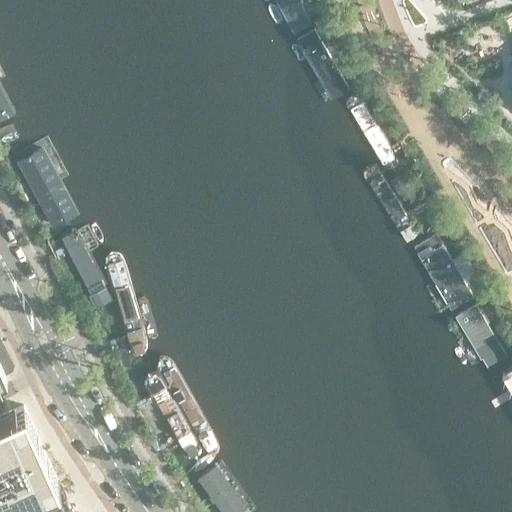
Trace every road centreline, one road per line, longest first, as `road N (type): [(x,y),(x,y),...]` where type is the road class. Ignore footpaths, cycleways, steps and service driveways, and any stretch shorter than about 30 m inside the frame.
road 1 (secondary): [(151,511),(58,361)]
road 2 (secondary): [(58,361),(0,255)]
